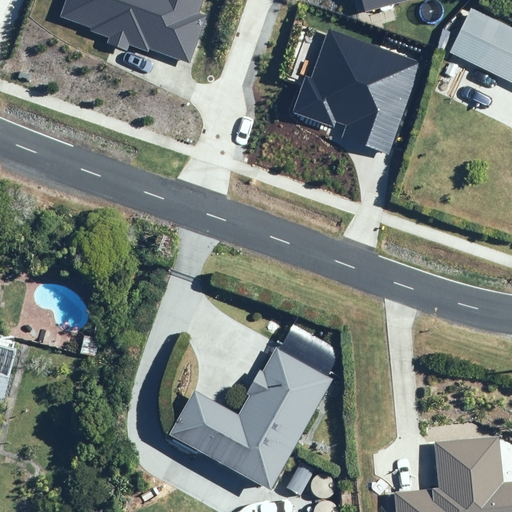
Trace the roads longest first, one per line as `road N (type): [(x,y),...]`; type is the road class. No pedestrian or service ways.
road 1 (residential): [(511,306),(466,303),(199,203)]
road 2 (residential): [(199,203),(79,158),(0,116)]
road 3 (residential): [(199,203),(258,0)]
